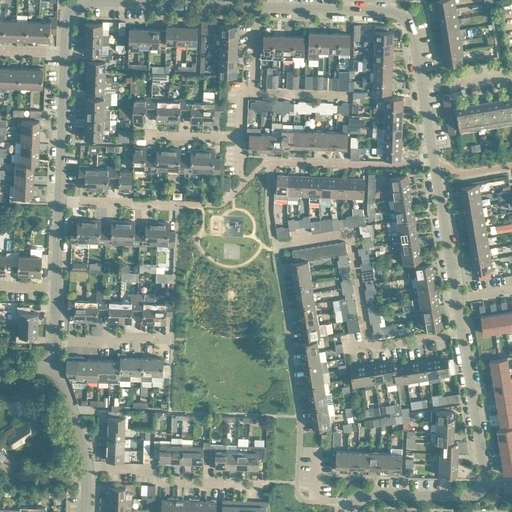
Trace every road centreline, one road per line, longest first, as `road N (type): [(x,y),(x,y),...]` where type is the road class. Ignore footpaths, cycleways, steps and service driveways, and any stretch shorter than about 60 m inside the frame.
road 1 (residential): [(314,503),(299,500),(295,486),(292,378),(271,249),(342,234),(352,250),(366,343)]
road 2 (residential): [(422,86),(457,299)]
road 3 (residential): [(273,6),(401,15),(414,37),(422,86)]
road 4 (residential): [(267,487),(171,485),(148,470),(87,466)]
road 5 (residential): [(90,2),(254,6)]
road 6 (residential): [(461,331),(481,454),(478,483)]
road 7 (residential): [(59,201),(64,52)]
road 8 (residential): [(478,483),(463,496),(371,495),(351,506)]
